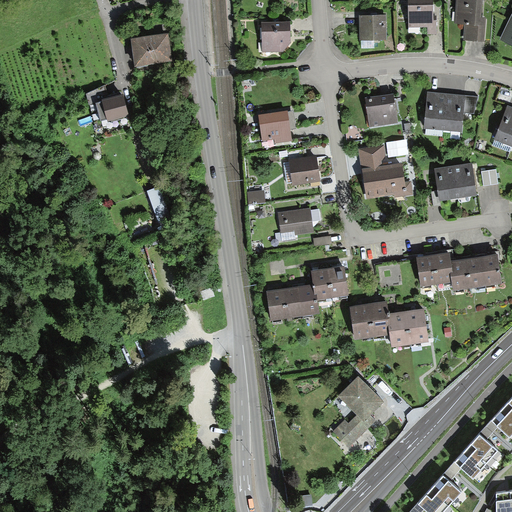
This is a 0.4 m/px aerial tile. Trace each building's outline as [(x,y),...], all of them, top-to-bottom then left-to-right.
[(439,18),(436,18),(435,0),(410,0),(411,26),(430,25),(430,33),(439,33),(439,18)] [(458,0),(457,22),(468,23),(467,39),(486,40),(488,16),(484,16),(485,0),(458,0)] [(389,14),(363,14),(363,39),(389,38),(389,14)] [(511,16),(501,39),(511,43),(511,16)] [(292,20),(264,21),(265,51),(292,50),(292,20)] [(133,31),(137,64),(173,60),(169,27),(133,31)] [(430,90),(427,127),(463,130),(467,94),(430,90)] [(130,114),(124,93),(91,101),(97,123),(130,114)] [(397,93),(368,96),(372,126),(400,122),(397,93)] [(511,144),(511,105),(509,104),(496,138),(511,144)] [(294,140),(290,109),(260,113),(265,144),(294,140)] [(396,196),(415,193),(412,177),(408,178),(405,161),(389,164),(386,144),(362,147),(370,197),(396,193),(396,196)] [(296,183),(321,180),(318,155),(293,158),(296,183)] [(288,188),(294,187),(291,162),(285,163),(288,188)] [(442,198),(479,194),(475,162),(437,167),(440,189),(433,190),(434,205),(443,204),(442,198)] [(497,168),(482,170),(484,184),(498,183),(497,168)] [(160,185),(145,190),(153,210),(115,225),(120,238),(173,218),(160,185)] [(265,203),(264,189),(248,191),(249,204),(265,203)] [(297,234),(315,232),(312,206),(280,211),(284,240),(297,238),(297,234)] [(456,289),(504,282),(500,252),(455,259),(454,251),(421,256),(425,285),(455,281),(456,289)] [(321,298),(352,294),(347,265),(314,269),(316,283),(269,289),(273,319),(323,312),(321,298)] [(212,287),(200,291),(203,300),(215,296),(212,287)] [(390,300),(353,305),(357,338),(393,333),(395,346),(431,341),(427,307),(392,312),(390,300)] [(370,416),(385,402),(359,376),(339,396),(358,414),(348,424),(344,419),(332,431),(349,448),(376,421),(370,416)] [(511,399),(492,421),(497,425),(511,439),(511,438),(511,399)] [(485,439),(480,435),(456,463),(460,467),(476,480),(500,451),(485,439)] [(449,480),(444,476),(419,505),(423,508),(427,511),(445,511),(463,493),(449,480)] [(511,511),(511,486),(507,487),(497,488),(497,511),(511,511)]
